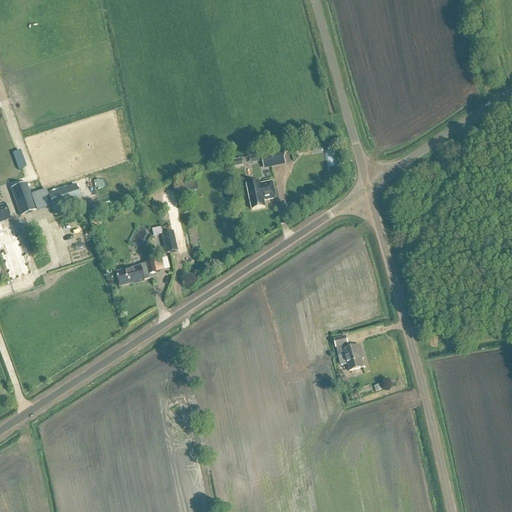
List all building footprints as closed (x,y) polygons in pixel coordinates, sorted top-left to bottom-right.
[(262,156),(263,162),(264,170),(285,166),(283,153),(262,156)] [(251,165),(263,162),(262,156),(250,159),(251,165)] [(174,184),(177,195),(199,190),(197,179),(174,184)] [(253,211),(266,208),(265,203),(276,200),(273,183),(260,186),(260,183),(247,186),(253,211)] [(46,191),(31,196),(27,184),(10,190),(20,217),(37,211),(37,212),(51,207),(52,211),(81,202),(76,187),(47,196),(46,191)] [(0,223),(10,220),(5,206),(0,207),(0,223)] [(0,251),(10,281),(29,275),(13,227),(0,231),(0,251)] [(177,252),(172,233),(161,236),(165,255),(177,252)] [(154,262),(156,271),(170,268),(168,259),(154,262)] [(139,266),(139,268),(116,274),(119,288),(136,283),(137,284),(143,283),(143,281),(149,280),(148,276),(156,274),(153,263),(139,266)] [(346,341),(334,344),(335,351),(348,348),(346,341)] [(349,368),(350,373),(364,369),(361,357),(362,356),(360,347),(344,351),(346,359),(338,361),(340,370),(349,368)]
